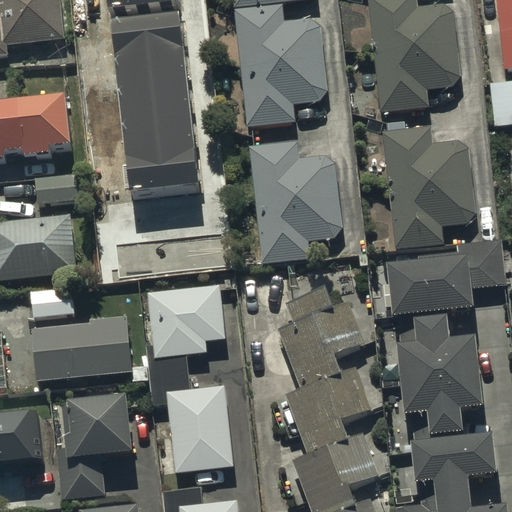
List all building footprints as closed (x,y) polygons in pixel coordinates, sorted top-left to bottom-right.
[(0,0),(0,58),(11,57),(10,46),(68,39),(63,0),(0,0)] [(178,0),(109,0),(132,201),(200,194),(178,0)] [(232,0),(234,15),(316,7),(315,0),(232,0)] [(410,0),(395,0),(365,3),(378,120),(425,114),(423,97),(447,95),(455,84),(449,20),(439,11),(413,14),(410,0)] [(511,0),(499,0),(508,68),(511,67),(511,0)] [(283,29),(282,12),(235,18),(248,135),(296,129),(294,113),(318,110),(326,99),(319,33),(310,26),(283,29)] [(511,85),(485,89),(489,132),(511,129),(511,85)] [(71,99),(0,105),(0,162),(7,162),(6,156),(27,154),(27,160),(55,157),(54,152),(76,150),(71,99)] [(433,128),(385,133),(398,249),(446,244),(444,228),(470,225),(477,215),(470,150),(461,143),(435,145),(433,128)] [(299,166),(297,148),(249,154),(263,269),(310,263),(308,248),(332,246),(340,235),(333,171),(322,164),(299,166)] [(85,173),(38,178),(41,205),(89,200),(85,173)] [(73,214),(0,221),(0,280),(79,273),(73,214)] [(198,232),(98,246),(103,285),(203,272),(198,232)] [(420,260),(391,263),(396,316),(478,308),(477,290),(508,287),(503,240),(458,244),(459,253),(420,257),(420,260)] [(74,287),(32,292),(35,320),(78,315),(74,287)] [(280,330),(303,385),(342,369),(338,357),(369,344),(351,301),(336,307),(328,288),(287,305),(295,324),(280,330)] [(222,292),(151,299),(158,363),(208,357),(207,347),(228,345),(222,292)] [(457,339),(453,312),(396,320),(408,413),(414,413),(416,441),(470,435),(466,409),(488,406),(479,336),(457,339)] [(92,326),(36,332),(41,381),(134,371),(129,319),(92,322),(92,326)] [(358,368),(288,396),(312,453),(348,438),(342,424),(375,410),(358,368)] [(225,390),(168,397),(179,478),(235,471),(225,390)] [(124,391),(65,398),(69,434),(62,434),(64,448),(57,448),(62,499),(105,494),(101,454),(131,451),(124,391)] [(36,408),(0,412),(0,463),(42,458),(36,408)] [(470,435),(416,441),(424,505),(397,508),(397,511),(510,511),(510,504),(475,508),(472,476),(500,473),(496,432),(470,435)] [(364,435),(294,463),(313,511),(339,511),(358,505),(351,487),(380,475),(364,435)] [(346,511),(379,511),(375,500),(346,511)]
